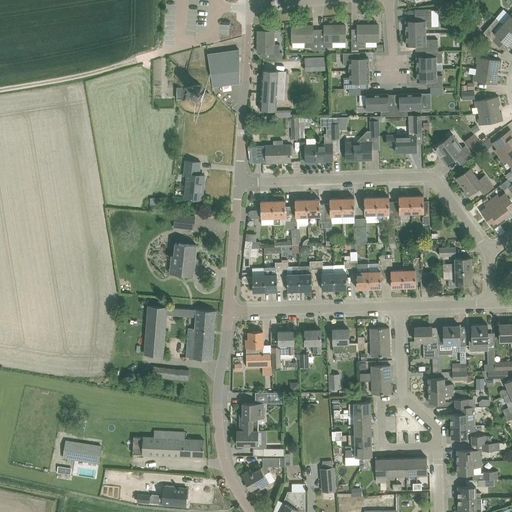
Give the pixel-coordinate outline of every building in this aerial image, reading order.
[(447,4),(443,9),(449,14),(453,9),(447,4)] [(511,12),(503,24),(511,31),(511,12)] [(406,21),(406,33),(411,33),(426,33),(426,26),(432,26),(432,14),(419,15),(419,21),(406,21)] [(476,27),(464,23),(460,36),(472,39),(476,27)] [(358,25),(358,28),(358,38),(352,38),(352,49),(359,49),(359,47),(366,46),(366,41),(379,40),(379,24),(358,25)] [(511,41),(511,39),(511,31),(503,24),(495,33),(494,32),(490,37),(497,43),(505,50),(511,42),(511,41)] [(313,50),(319,50),(319,39),(313,39),(313,25),(292,25),(292,47),(313,47),(313,50)] [(319,39),(319,50),(319,53),(325,53),(325,47),(333,47),(333,41),(346,41),(346,25),(324,25),(325,39),(319,39)] [(258,30),(258,52),(271,52),(271,58),(283,58),(283,52),(280,52),(280,44),(274,44),(274,31),(258,30)] [(426,33),(411,33),(406,33),(407,45),(420,45),(420,51),(430,50),(438,50),(438,39),(426,39),(426,33)] [(485,56),(487,47),(477,45),(475,53),(485,56)] [(239,82),(239,49),(209,53),(213,86),(239,82)] [(442,50),(438,50),(430,50),(430,56),(417,57),(417,69),(437,69),(436,62),(442,62),(442,50)] [(356,58),(356,52),(343,52),(344,64),(350,64),(350,70),(369,70),(369,58),(356,58)] [(325,70),(325,60),(325,56),(305,57),(305,71),(325,70)] [(477,68),(498,71),(498,68),(500,68),(501,59),(477,56),(476,62),(478,62),(477,68)] [(497,75),(498,71),(477,68),(476,74),(475,73),(473,80),(497,84),(499,75),(497,75)] [(285,92),(287,71),(263,69),(262,92),(261,109),(275,110),(277,110),(277,98),(278,92),(285,92)] [(417,81),(426,81),(430,80),(431,86),(443,86),(443,75),(437,75),(437,69),(417,69),(417,81)] [(350,70),(350,77),(344,77),(344,88),(349,88),(356,88),(356,82),(369,82),(369,70),(350,70)] [(213,92),(213,86),(203,85),(202,84),(200,83),(197,83),(195,83),(193,84),(191,86),(190,87),(177,87),(177,92),(177,99),(190,99),(190,93),(197,98),(204,94),(207,94),(213,95),(213,92)] [(462,99),(475,98),(474,90),(462,91),(462,99)] [(394,115),(394,104),(388,104),(388,94),(388,93),(367,94),(367,110),(381,110),(381,116),(386,116),(394,115)] [(400,104),(394,104),(394,115),(408,115),(408,109),(421,109),(421,93),(400,93),(400,104)] [(479,112),(499,108),(499,104),(500,104),(499,96),(475,100),(476,107),(478,106),(479,112)] [(499,108),(479,112),(480,118),(478,118),(480,124),(503,120),(502,111),(500,111),(499,108)] [(379,135),(379,131),(379,116),(371,116),(371,135),(379,135)] [(300,138),(299,136),(299,117),(291,118),(292,127),(292,139),(300,138)] [(254,123),(258,128),(264,123),(260,119),(254,123)] [(332,153),(332,144),(332,138),(339,138),(340,138),(340,129),(340,123),(332,123),(332,133),(325,133),(325,140),(325,144),(316,144),(308,145),(306,145),(307,161),(333,160),(332,153)] [(480,129),(477,124),(471,127),(474,133),(480,129)] [(493,142),(497,147),(494,150),(499,157),(511,147),(511,131),(510,129),(493,142)] [(417,135),(405,135),(405,134),(387,135),(387,144),(396,144),(396,152),(417,151),(417,135)] [(456,157),(461,164),(473,155),(466,146),(463,148),(453,134),(435,147),(447,163),(456,157)] [(357,142),(346,142),(347,159),(372,159),(372,141),(368,141),(362,136),(357,142)] [(290,144),(283,144),(283,139),(274,140),(274,145),(267,145),(267,162),(291,161),(290,144)] [(492,143),(488,139),(482,143),(486,149),(492,144),(492,143)] [(471,145),(476,151),(483,146),(478,140),(471,145)] [(511,165),(511,147),(499,157),(504,163),(507,161),(511,166),(511,165)] [(185,197),(202,199),(205,174),(200,174),(201,162),(186,160),(184,175),(188,175),(185,197)] [(457,178),(469,195),(480,187),(484,193),(494,186),(485,175),(479,179),(470,168),(457,178)] [(511,201),(506,193),(500,197),(498,194),(491,199),(506,219),(511,214),(511,201)] [(395,203),(395,225),(402,225),(401,217),(400,217),(400,213),(412,213),(412,195),(399,196),(400,203),(395,203)] [(424,195),(412,195),(412,213),(424,212),(424,216),(423,216),(424,224),(430,224),(429,201),(424,201),(424,195)] [(365,214),(378,214),(377,196),(365,197),(365,214)] [(389,196),(377,196),(378,214),(389,213),(389,217),(388,217),(389,242),(395,242),(395,225),(395,203),(390,204),(389,196)] [(355,197),(343,198),(343,215),(355,214),(355,197)] [(320,198),(308,199),(308,216),(319,216),(319,227),(326,227),(325,203),(320,203),(320,198)] [(325,203),(326,227),(332,226),(332,215),(343,215),(343,198),(330,198),(330,203),(325,203)] [(274,217),(274,224),(281,224),(280,217),(285,217),(285,229),(291,229),(291,206),(286,206),(286,199),(273,200),(274,217)] [(296,206),(291,206),(291,229),(292,244),(299,243),(299,224),(308,223),(308,216),(308,199),(296,199),(296,206)] [(494,228),(506,219),(491,199),(484,204),(486,206),(481,210),(494,228)] [(261,200),(262,217),(274,217),(273,200),(261,200)] [(195,215),(194,215),(174,213),(173,227),(194,229),(195,215)] [(179,243),(175,273),(194,275),(197,245),(179,243)] [(456,247),(440,247),(440,255),(456,255),(456,247)] [(456,263),(449,263),(443,263),(443,271),(472,270),(472,257),(456,258),(456,263)] [(369,263),(369,270),(370,288),(382,287),(382,282),(387,282),(386,258),(379,258),(379,263),(369,263)] [(392,287),(404,286),(404,269),(392,270),(392,266),(393,265),(392,258),(386,258),(387,282),(392,281),(392,287)] [(300,265),(300,290),(313,289),(312,284),(317,284),(317,260),(310,261),(310,265),(300,265)] [(323,289),(335,289),(334,272),(334,264),(323,265),(323,260),(317,260),(317,284),(322,284),(323,289)] [(276,266),(265,266),(265,274),(266,291),(278,291),(278,285),(283,285),(282,261),(277,262),(275,262),(276,266)] [(288,290),(300,290),(300,265),(289,266),(289,261),(282,261),(283,285),(288,285),(288,290)] [(357,288),(370,288),(369,270),(369,263),(358,263),(358,267),(356,267),(357,271),(357,288)] [(404,269),(404,286),(417,286),(416,269),(404,269)] [(472,270),(443,271),(443,279),(450,279),(456,279),(457,284),(472,283),(472,270)] [(347,271),(334,272),(335,289),(347,288),(347,271)] [(429,272),(421,272),(422,288),(430,288),(429,272)] [(266,291),(265,274),(253,274),(253,291),(266,291)] [(167,314),(181,315),(182,308),(149,305),(145,353),(164,355),(167,314)] [(216,310),(182,308),(181,315),(197,316),(196,328),(189,327),(187,356),(212,358),(216,310)] [(500,341),(511,340),(511,346),(511,323),(500,324),(500,341)] [(472,325),(473,350),(480,350),(480,342),(488,342),(488,324),(472,325)] [(445,344),(452,343),(453,351),(460,351),(461,361),(467,361),(466,355),(466,345),(461,345),(460,325),(444,325),(445,344)] [(424,341),(424,358),(439,357),(438,349),(439,349),(438,338),(432,338),(432,326),(415,326),(416,341),(424,341)] [(371,328),(371,342),(390,341),(390,327),(371,328)] [(334,352),(359,351),(358,342),(350,342),(349,328),(333,329),(334,343),(334,352)] [(322,329),(306,330),(306,344),(314,343),(315,352),(321,352),(321,343),(322,343),(322,329)] [(279,346),(272,347),(272,367),(280,368),(280,354),(289,354),(295,353),(294,344),(295,343),(294,330),(279,330),(279,344),(279,346)] [(263,374),(265,374),(272,374),(272,367),(272,353),(271,353),(264,353),(264,345),(263,331),(249,331),(249,339),(246,339),(247,347),(247,351),(247,355),(247,366),(263,366),(263,374)] [(390,341),(371,342),(371,356),(391,355),(390,341)] [(487,347),(488,363),(484,363),(485,370),(488,370),(495,370),(495,363),(495,361),(494,347),(487,347)] [(310,367),(309,353),(300,353),(301,367),(310,367)] [(511,361),(504,361),(495,361),(495,363),(495,370),(508,369),(511,369),(511,361)] [(372,365),(372,379),(391,379),(391,365),(372,365)] [(188,379),(189,368),(156,367),(155,378),(188,379)] [(488,370),(488,378),(494,378),(508,377),(508,375),(508,369),(495,370),(488,370)] [(453,379),(467,379),(467,371),(452,371),(453,379)] [(341,389),(340,374),(329,374),(329,389),(341,389)] [(429,390),(453,389),(453,383),(445,384),(445,377),(429,377),(429,390)] [(501,396),(504,395),(510,393),(511,392),(511,378),(505,382),(508,388),(505,389),(503,389),(500,390),(499,392),(501,396)] [(391,379),(372,379),(373,393),(392,393),(391,379)] [(454,395),(453,389),(429,390),(429,402),(446,402),(445,395),(454,395)] [(283,392),(268,392),(268,403),(283,403),(283,392)] [(469,406),(469,398),(455,399),(456,407),(459,407),(469,406)] [(349,413),(354,413),(371,412),(371,401),(354,402),(354,403),(349,403),(349,413)] [(264,402),(253,403),(243,403),(243,417),(240,417),(240,430),(259,430),(259,417),(264,417),(264,402)] [(476,425),(475,413),(475,406),(469,406),(459,407),(459,413),(451,413),(451,426),(476,425)] [(372,423),(371,412),(354,413),(355,423),(372,423)] [(355,423),(355,434),(372,434),(372,423),(355,423)] [(476,425),(451,426),(452,438),(468,437),(468,431),(476,430),(476,425)] [(133,453),(204,457),(205,440),(185,438),(186,432),(155,430),(155,437),(134,436),(133,453)] [(259,430),(240,430),(241,430),(241,433),(237,433),(237,445),(247,445),(259,444),(259,430)] [(372,434),(355,434),(349,434),(349,445),(372,444),(372,434)] [(487,435),(472,435),(472,443),(483,443),(487,443),(487,442),(487,435)] [(63,457),(99,463),(102,445),(66,439),(63,457)] [(507,442),(500,443),(500,442),(487,442),(487,443),(483,443),(483,450),(500,450),(500,448),(507,448),(507,442)] [(372,444),(349,445),(345,445),(346,456),(373,456),(372,444)] [(457,449),(457,462),(482,461),(482,455),(481,455),(481,449),(473,449),(457,449)] [(245,484),(249,491),(260,484),(262,488),(271,483),(265,474),(269,472),(269,466),(280,466),(280,457),(263,457),(263,466),(253,472),(251,468),(242,473),(247,482),(245,484)] [(407,457),(397,458),(397,475),(407,474),(407,457)] [(417,457),(407,457),(407,474),(417,474),(417,457)] [(417,474),(428,474),(427,457),(417,457),(417,474)] [(376,475),(387,475),(386,458),(376,458),(376,475)] [(386,458),(387,475),(397,475),(397,458),(386,458)] [(373,459),(366,459),(359,459),(360,468),(367,467),(366,463),(373,463),(373,459)] [(482,461),(457,462),(458,474),(474,473),(474,467),(482,466),(482,461)] [(56,465),(55,473),(70,474),(71,466),(56,465)] [(335,479),(334,467),(321,468),(322,480),(335,479)] [(498,470),(484,471),(484,479),(498,478),(498,470)] [(107,482),(118,482),(118,472),(107,472),(107,482)] [(335,479),(322,480),(323,491),(336,490),(335,479)] [(458,486),(458,498),(481,497),(481,492),(476,492),(476,485),(479,485),(479,479),(466,479),(466,485),(458,486)] [(163,504),(187,506),(188,488),(175,487),(175,485),(166,485),(166,486),(165,486),(163,504)] [(306,489),(288,491),(284,502),(286,503),(281,511),(306,511),(306,489)] [(151,495),(138,494),(137,501),(150,502),(151,495)] [(417,497),(421,502),(425,498),(420,494),(417,497)] [(481,511),(481,497),(458,498),(459,509),(467,509),(466,511),(481,511)]
